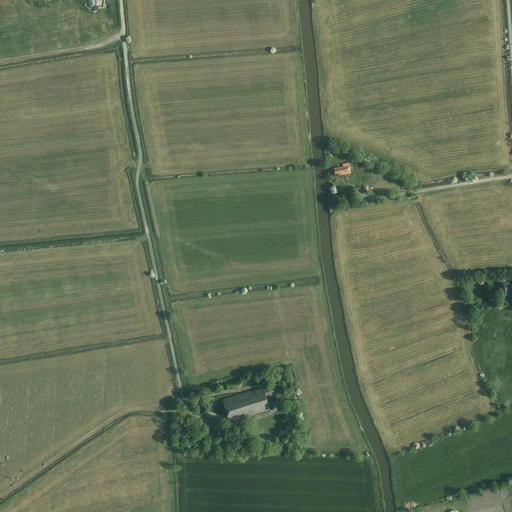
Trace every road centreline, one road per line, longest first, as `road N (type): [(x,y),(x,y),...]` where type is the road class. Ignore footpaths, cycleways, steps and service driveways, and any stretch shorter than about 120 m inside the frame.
road 1 (residential): [(188,408),(139,192),(120,0)]
road 2 (track): [(0,497),(124,410),(188,408),(203,418)]
road 3 (track): [(366,199),(511,175)]
